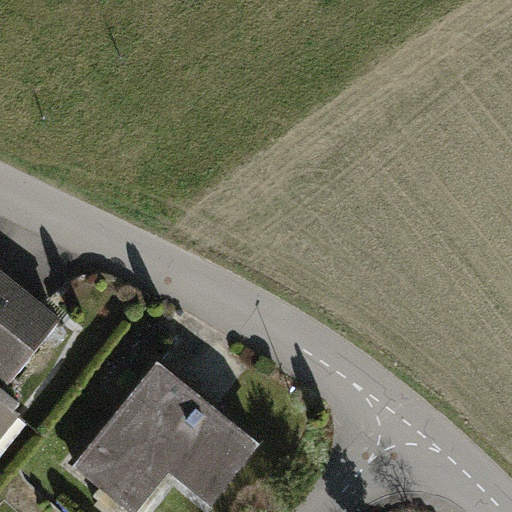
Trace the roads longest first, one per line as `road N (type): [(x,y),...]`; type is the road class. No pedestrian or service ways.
road 1 (residential): [(0,178),(210,288),(405,421)]
road 2 (residential): [(405,421),(504,511)]
road 3 (residential): [(405,421),(324,511)]
